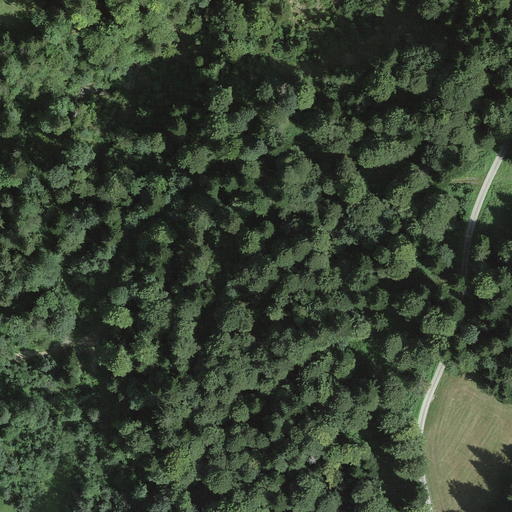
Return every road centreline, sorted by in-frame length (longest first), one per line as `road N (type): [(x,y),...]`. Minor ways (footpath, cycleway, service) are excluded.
road 1 (track): [(0,367),(101,331),(125,263),(184,192),(231,157),(348,154),(417,181),(487,181)]
road 2 (track): [(435,511),(427,445),(443,363),(487,181),(511,135)]
